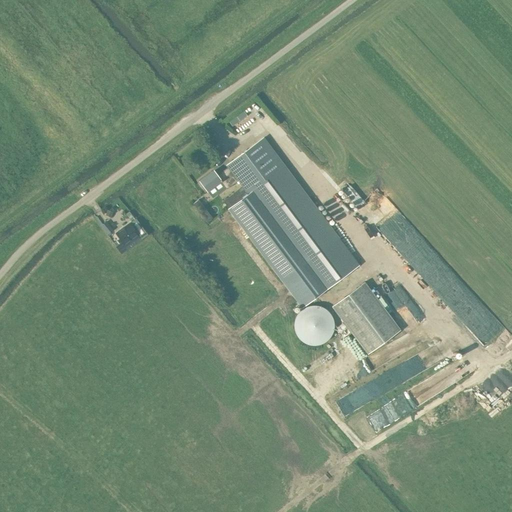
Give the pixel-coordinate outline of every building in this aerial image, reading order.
[(213,171),(199,181),(207,192),(220,182),(226,189),(237,181),(241,187),(223,201),(303,307),(359,266),(339,238),(263,138),(226,166),(227,168),(216,176),(213,171)] [(379,214),(378,214),(352,184),(340,194),(370,227),(381,217),(379,214)] [(193,204),(207,222),(212,218),(198,200),(193,204)] [(102,226),(110,233),(119,224),(111,217),(102,226)] [(117,241),(114,243),(116,247),(121,255),(127,249),(141,239),(147,235),(136,219),(129,224),(116,234),(122,242),(120,244),(117,241)] [(400,330),(364,282),(332,306),(368,354),(400,330)] [(324,347),(337,315),(313,306),(310,315),(305,313),(296,336),(324,347)]
